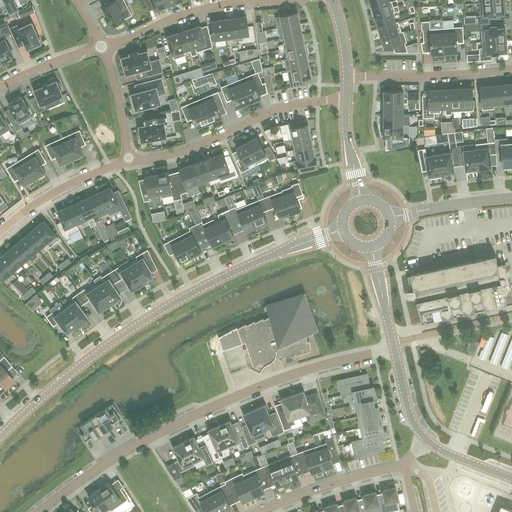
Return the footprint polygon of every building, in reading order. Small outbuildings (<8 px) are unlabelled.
[(4,0),(5,3),(11,14),(20,10),(15,0),(4,0)] [(127,6),(124,0),(108,0),(110,4),(103,7),(107,15),(106,16),(110,23),(111,23),(112,25),(125,19),(120,10),(127,6)] [(166,6),(163,0),(143,0),(144,1),(147,0),(151,0),(156,10),(166,6)] [(393,6),(392,1),(372,7),(375,17),(395,11),(399,10),(398,5),(393,6)] [(479,3),(479,15),(476,15),(477,23),(490,22),(489,16),(496,16),(496,14),(504,13),(504,12),(506,12),(505,3),(503,3),(503,1),(479,3)] [(18,12),(20,18),(28,15),(26,9),(18,12)] [(395,11),(375,17),(379,28),(398,22),(395,22),(392,12),(395,12),(395,11)] [(278,28),(300,23),(297,12),(275,17),(278,28)] [(235,18),(238,41),(243,40),(242,35),(249,34),(246,16),(235,18)] [(226,37),(232,37),(232,42),(238,41),(235,18),(223,19),(226,37)] [(226,37),(223,19),(212,21),(214,41),(227,40),(226,37)] [(440,53),(444,53),(443,28),(430,29),(429,21),(421,21),(422,30),(422,29),(424,42),(430,42),(431,54),(433,54),(433,55),(440,55),(440,53)] [(401,32),(398,22),(379,28),(382,38),(399,33),(401,32)] [(490,22),(477,23),(477,30),(480,30),(481,42),(506,40),(505,28),(497,28),(497,26),(490,27),(490,22)] [(19,29),(17,25),(11,29),(19,47),(26,44),(28,49),(41,43),(32,23),(19,29)] [(300,23),(278,28),(280,38),(285,37),(302,34),(300,23)] [(196,52),(197,52),(213,47),(210,35),(204,36),(200,26),(189,29),(196,52)] [(443,28),(444,53),(448,52),(448,54),(456,54),(455,52),(457,52),(456,40),(463,39),(462,26),(443,28)] [(184,51),(184,53),(190,51),(192,56),(197,54),(197,52),(196,52),(189,29),(178,33),(184,51)] [(399,33),(382,38),(385,49),(393,47),(394,52),(407,52),(405,43),(406,42),(403,31),(401,32),(399,33)] [(184,51),(178,33),(167,36),(173,54),(184,51)] [(285,37),(287,47),(287,48),(304,44),(302,34),(285,37)] [(0,56),(3,62),(9,59),(9,58),(13,55),(3,35),(0,36),(0,56)] [(506,40),(481,42),(482,54),(492,53),(492,55),(499,54),(499,52),(507,52),(506,40)] [(266,41),(259,43),(261,53),(268,52),(266,41)] [(287,48),(287,47),(285,48),(287,58),(287,59),(307,55),(304,44),(287,48)] [(149,76),(163,72),(159,58),(150,61),(147,51),(138,53),(137,51),(130,53),(131,55),(122,58),(126,74),(147,68),(149,76)] [(287,70),(309,65),(307,55),(287,59),(287,58),(285,59),(287,70)] [(306,85),(304,78),(311,76),(309,65),(287,70),(291,87),(306,85)] [(258,72),(239,79),(249,102),(252,101),(253,103),(260,100),(259,98),(261,98),(256,86),(263,84),(258,72)] [(210,82),(211,85),(216,83),(212,73),(207,75),(210,82)] [(174,77),(176,83),(183,81),(181,74),(174,77)] [(145,82),(147,90),(132,93),(132,96),(131,96),(132,104),(134,103),(136,109),(160,103),(157,92),(165,90),(162,77),(145,82)] [(249,102),(239,79),(221,87),(226,99),(232,96),(237,107),(238,107),(239,108),(246,106),(245,104),(249,102)] [(60,89),(62,88),(59,82),(57,83),(57,82),(57,80),(55,81),(49,84),(42,87),(36,89),(34,90),(35,92),(37,96),(30,99),(36,113),(43,110),(40,105),(61,96),(63,95),(62,94),(60,89)] [(511,83),(502,85),(504,102),(504,105),(511,103),(511,83)] [(502,85),(491,86),(493,104),(494,104),(504,102),(502,85)] [(493,104),(491,86),(480,87),(483,110),(494,108),(494,104),(493,104)] [(451,112),(452,112),(462,111),(461,88),(450,89),(451,112)] [(462,111),(473,110),(472,88),(461,88),(462,111)] [(440,110),(441,110),(446,109),(446,114),(452,114),(452,112),(451,112),(450,89),(439,90),(440,110)] [(440,110),(439,90),(428,90),(429,105),(423,105),(423,118),(434,117),(434,113),(441,112),(441,110),(440,110)] [(200,99),(209,122),(213,121),(214,122),(220,119),(220,118),(221,117),(217,106),(223,103),(218,91),(200,99)] [(403,102),(403,103),(408,103),(408,97),(403,97),(403,91),(384,91),(384,102),(403,102)] [(20,123),(32,117),(21,96),(20,97),(19,96),(14,99),(14,100),(9,103),(16,116),(10,119),(16,131),(22,127),(20,123)] [(206,124),(209,122),(200,99),(181,107),(186,118),(193,116),(197,127),(199,126),(200,128),(206,125),(206,124)] [(403,102),(384,102),(384,114),(403,114),(403,103),(403,102)] [(179,113),(170,114),(172,122),(181,120),(179,113)] [(0,114),(0,140),(0,134),(9,129),(0,114)] [(166,137),(164,123),(166,122),(165,114),(151,116),(152,124),(139,126),(140,135),(138,135),(140,143),(146,142),(146,140),(166,137)] [(403,114),(384,114),(384,125),(403,125),(403,114)] [(478,126),(477,118),(462,119),(463,128),(478,126)] [(288,140),(293,139),(310,135),(308,124),(302,125),(301,120),(290,123),(280,125),(282,134),(286,132),(288,140)] [(436,132),(435,123),(424,124),(424,132),(436,132)] [(405,145),(405,125),(403,125),(384,125),(384,127),(382,127),(382,135),(384,135),(384,137),(395,137),(395,147),(405,145)] [(62,137),(72,159),(75,157),(76,159),(82,156),(82,154),(83,154),(79,144),(85,141),(79,129),(62,137)] [(450,149),(457,148),(457,146),(454,132),(448,133),(450,149)] [(293,139),(295,149),(313,146),(310,135),(293,139)] [(69,160),(72,159),(62,137),(45,145),(50,157),(56,154),(61,164),(62,163),(63,165),(70,162),(69,160)] [(257,137),(247,142),(256,159),(266,154),(269,160),(276,156),(269,145),(263,148),(257,137)] [(503,167),(511,166),(511,143),(508,144),(507,138),(494,139),(494,141),(496,153),(502,153),(503,167)] [(476,144),(479,169),(492,167),(490,154),(496,153),(494,141),(489,142),(488,142),(489,147),(476,148),(476,144)] [(241,172),(247,169),(258,163),(256,159),(247,142),(236,148),(242,158),(236,161),(241,172)] [(477,169),(479,169),(476,144),(457,146),(457,148),(458,159),(464,158),(466,170),(468,170),(468,172),(477,171),(477,169)] [(295,149),(293,149),(295,160),(315,156),(313,146),(295,149)] [(22,158),(35,178),(38,177),(39,178),(45,174),(44,173),(45,172),(40,163),(45,159),(38,148),(22,158)] [(429,176),(442,174),(438,154),(426,156),(425,148),(418,150),(420,161),(426,160),(429,176)] [(451,152),(438,154),(442,174),(454,172),(451,152)] [(212,157),(219,175),(230,171),(223,153),(212,157)] [(295,160),(293,161),(294,168),(299,167),(300,171),(317,167),(315,156),(295,160)] [(208,179),(219,175),(212,157),(211,158),(211,157),(201,160),(208,179)] [(32,180),(35,178),(22,158),(6,168),(13,179),(18,175),(24,185),(26,184),(27,185),(33,182),(32,180)] [(208,179),(201,160),(192,163),(192,164),(191,165),(197,183),(208,179)] [(199,187),(197,183),(191,165),(180,169),(184,180),(177,182),(180,194),(181,194),(199,187)] [(168,172),(157,174),(161,195),(161,198),(173,195),(173,200),(182,198),(181,194),(180,194),(177,182),(171,183),(168,172)] [(150,198),(161,195),(157,174),(145,177),(147,187),(141,189),(144,201),(150,200),(150,198)] [(294,191),(283,195),(290,213),(300,209),(300,207),(301,207),(299,201),(298,201),(296,196),(303,194),(298,182),(292,184),(294,191)] [(110,187),(100,192),(109,213),(111,215),(121,210),(126,221),(132,218),(119,190),(113,192),(110,187)] [(269,209),(275,207),(279,217),(290,213),(283,195),(282,190),(264,197),(269,209)] [(89,196),(98,215),(99,218),(109,213),(100,192),(89,196)] [(98,215),(89,196),(79,201),(87,218),(88,220),(98,215)] [(258,199),(247,204),(256,226),(267,221),(263,211),(269,209),(264,197),(258,199)] [(87,218),(79,201),(69,206),(77,223),(87,218)] [(245,230),(256,226),(247,204),(236,208),(235,206),(229,209),(235,223),(241,220),(245,230)] [(77,225),(77,223),(69,206),(58,211),(62,221),(56,224),(62,236),(66,240),(71,238),(69,235),(80,230),(77,225)] [(220,218),(215,221),(214,221),(223,240),(234,235),(229,225),(235,223),(229,209),(218,214),(220,218)] [(202,221),(195,224),(202,238),(208,235),(213,245),(223,240),(214,221),(215,221),(214,219),(203,224),(202,221)] [(100,231),(104,229),(100,220),(96,222),(100,231)] [(43,221),(35,228),(47,243),(56,235),(43,221)] [(196,241),(202,238),(195,224),(189,228),(190,230),(180,235),(191,256),(192,259),(203,253),(196,241)] [(129,226),(118,231),(121,237),(131,232),(129,226)] [(91,239),(98,235),(93,227),(86,230),(91,239)] [(38,250),(47,243),(35,228),(26,236),(38,250)] [(71,238),(66,240),(69,244),(73,242),(83,237),(80,230),(69,235),(71,238)] [(180,262),(191,256),(180,235),(164,243),(170,255),(175,252),(180,262)] [(17,243),(29,257),(38,250),(26,236),(17,243)] [(21,265),(29,257),(17,243),(8,251),(21,265)] [(137,259),(131,263),(143,283),(154,277),(146,264),(153,260),(148,249),(136,256),(137,259)] [(0,257),(0,258),(12,272),(21,265),(8,251),(0,257)] [(410,273),(421,323),(511,303),(511,293),(505,262),(497,264),(495,254),(410,273)] [(0,276),(3,280),(12,272),(0,258),(0,276)] [(118,267),(112,271),(118,281),(124,277),(132,290),(143,283),(131,263),(120,269),(118,267)] [(118,281),(112,271),(102,277),(105,282),(99,286),(98,286),(110,304),(121,297),(112,285),(118,281)] [(18,279),(13,283),(19,291),(24,287),(18,279)] [(110,304),(98,286),(99,286),(97,284),(86,291),(85,289),(79,293),(85,303),(91,299),(99,311),(110,304)] [(32,287),(28,291),(31,295),(36,290),(32,287)] [(28,291),(23,295),(26,299),(31,295),(28,291)] [(64,307),(78,326),(88,319),(80,307),(85,303),(79,293),(72,297),(74,300),(64,307)] [(237,327),(218,337),(223,350),(245,342),(253,365),(261,369),(260,371),(260,373),(261,373),(262,369),(265,366),(268,364),(271,362),(274,359),(276,356),(281,358),(285,357),(286,360),(292,358),(291,355),(295,354),(296,356),(303,353),(311,350),(309,340),(308,340),(308,341),(306,333),(316,330),(304,294),(268,306),(271,315),(264,319),(263,318),(264,318),(263,317),(255,322),(255,321),(255,320),(246,325),(246,324),(246,323),(237,328),(237,327)] [(68,334),(78,326),(64,307),(54,314),(52,312),(46,317),(53,326),(59,322),(68,334)] [(492,361),(510,368),(511,363),(511,342),(509,351),(504,350),(510,334),(503,331),(492,361)] [(489,359),(494,336),(484,334),(479,357),(489,359)] [(474,356),(479,342),(477,341),(474,341),(471,342),(468,344),(467,347),(467,350),(469,353),(471,355),(474,356)] [(6,371),(11,366),(3,356),(0,358),(0,382),(6,388),(12,382),(11,381),(13,379),(6,371)] [(343,395),(355,392),(354,390),(369,387),(366,375),(340,381),(343,395)] [(357,403),(375,399),(373,387),(369,388),(369,387),(354,390),(355,392),(357,403)] [(309,421),(325,416),(317,393),(306,397),(304,391),(293,395),(300,416),(306,413),(309,421)] [(301,418),(300,416),(293,395),(282,399),(286,412),(279,415),(284,430),(292,427),(291,425),(296,424),(294,420),(301,418)] [(360,415),(378,411),(375,399),(357,403),(360,415)] [(277,417),(271,419),(265,405),(255,410),(263,430),(269,427),(273,436),(283,431),(277,417)] [(96,417),(95,418),(106,434),(111,430),(110,430),(118,425),(116,422),(120,420),(114,410),(110,413),(107,409),(96,416),(96,417)] [(244,414),(250,428),(244,430),(250,444),(256,441),(253,434),(263,430),(255,410),(244,414)] [(362,428),(381,424),(378,411),(360,415),(362,428)] [(80,433),(87,442),(91,439),(92,442),(100,437),(106,434),(95,418),(93,419),(93,418),(82,426),(85,430),(80,433)] [(219,425),(228,445),(228,446),(229,448),(239,443),(242,449),(249,446),(243,432),(236,435),(230,421),(219,425)] [(365,440),(380,437),(380,436),(384,435),(381,424),(362,428),(365,438),(365,440)] [(223,448),(228,446),(228,445),(219,425),(209,430),(214,444),(208,447),(214,461),(225,455),(224,449),(223,448)] [(194,437),(184,442),(194,464),(204,459),(207,464),(214,461),(208,447),(201,450),(194,437)] [(326,443),(316,446),(323,469),(334,465),(330,453),(337,451),(333,437),(325,440),(326,443)] [(356,455),(383,449),(380,437),(365,440),(365,438),(353,441),(356,455)] [(194,464),(184,442),(173,447),(179,459),(175,461),(180,472),(195,465),(194,464)] [(302,465),(308,462),(312,472),(323,469),(316,446),(304,450),(297,453),(302,465)] [(290,455),(279,459),(288,481),(299,477),(295,467),(302,465),(297,453),(290,455)] [(277,486),(288,481),(279,459),(268,464),(277,486)] [(180,472),(175,461),(166,466),(175,479),(182,476),(180,472)] [(243,475),(244,477),(245,477),(253,496),(264,491),(254,470),(243,475)] [(245,477),(244,477),(234,481),(232,477),(225,481),(226,483),(232,494),(238,491),(243,501),(253,496),(245,477)] [(116,492),(109,482),(107,483),(106,481),(101,485),(102,487),(98,489),(113,510),(128,499),(121,488),(116,492)] [(226,483),(209,492),(219,511),(220,511),(230,507),(225,497),(232,494),(226,483)] [(385,496),(377,497),(377,498),(380,511),(388,511),(389,511),(400,509),(397,500),(398,499),(395,487),(383,490),(385,496)] [(109,511),(113,510),(98,489),(95,492),(94,490),(88,494),(89,496),(88,496),(95,506),(90,510),(91,511),(109,511)] [(219,511),(209,492),(199,497),(197,492),(187,498),(196,511),(204,507),(206,511),(219,511)] [(380,511),(377,498),(377,497),(376,492),(364,495),(365,501),(357,503),(359,511),(380,511)] [(359,511),(357,503),(356,497),(344,501),(347,511),(345,511),(359,511)] [(326,511),(339,511),(337,503),(325,507),(326,511)]
